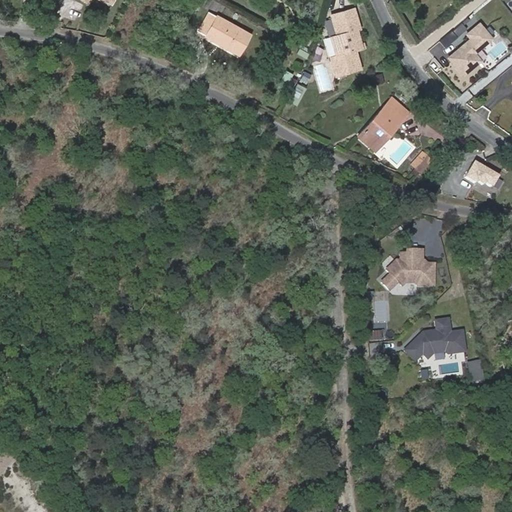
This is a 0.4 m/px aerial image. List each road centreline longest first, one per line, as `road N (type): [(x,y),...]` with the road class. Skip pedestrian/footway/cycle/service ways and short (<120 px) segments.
road 1 (residential): [(0,28),(116,50),(379,179),(511,220)]
road 2 (track): [(332,156),(332,308),(348,511)]
road 3 (tertiary): [(511,150),(461,116),(422,76),(379,0)]
